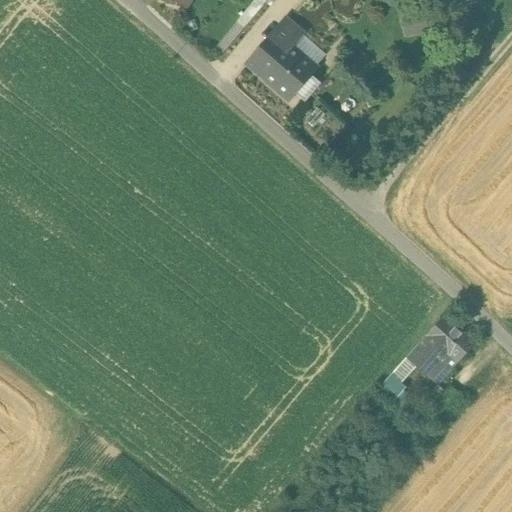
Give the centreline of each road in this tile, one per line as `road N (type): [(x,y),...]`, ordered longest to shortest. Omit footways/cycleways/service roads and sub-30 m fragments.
road 1 (unclassified): [(125,0),(511,345)]
road 2 (track): [(359,208),(511,35)]
